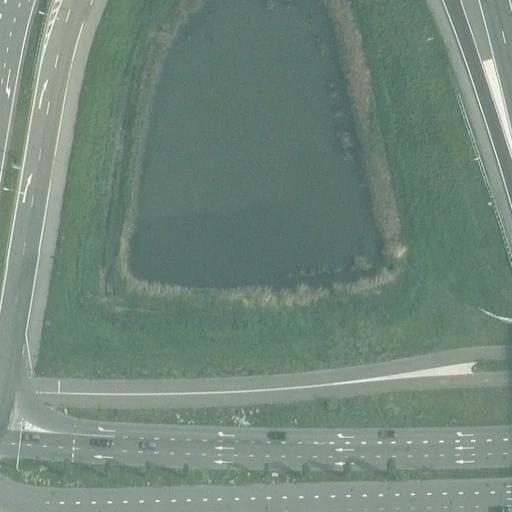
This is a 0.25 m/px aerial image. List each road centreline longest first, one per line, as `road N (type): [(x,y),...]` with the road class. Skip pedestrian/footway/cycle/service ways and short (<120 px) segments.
road 1 (secondary): [(511,455),(246,456),(0,443)]
road 2 (secondary): [(0,509),(511,496)]
road 3 (motorway): [(0,392),(57,56),(79,0)]
road 4 (motorway): [(447,0),(511,162)]
